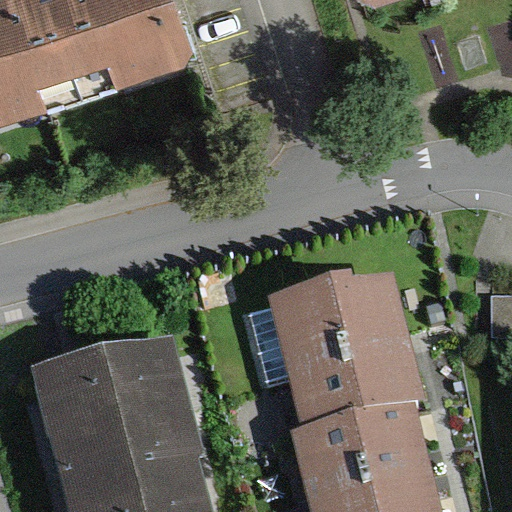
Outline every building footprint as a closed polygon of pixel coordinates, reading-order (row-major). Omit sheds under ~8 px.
[(0,0),(0,102),(159,46),(141,0),(0,0)] [(295,375),(404,347),(388,285),(278,313),(295,375)] [(404,347),(295,375),(310,435),(405,410),(419,406),(404,347)] [(192,511),(154,364),(26,398),(55,511),(192,511)] [(296,438),(312,500),(421,472),(405,410),(310,435),(296,438)] [(431,511),(421,472),(312,500),(315,511),(431,511)]
